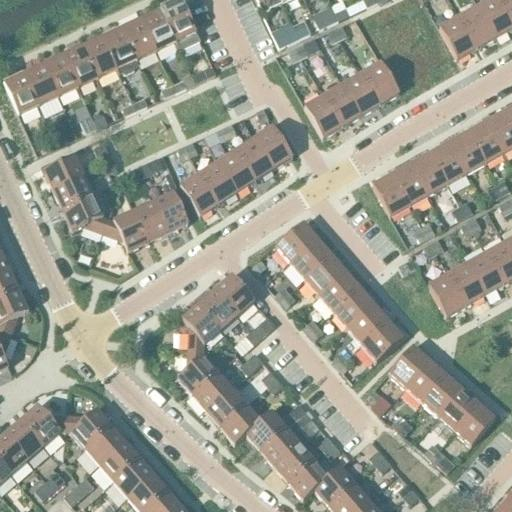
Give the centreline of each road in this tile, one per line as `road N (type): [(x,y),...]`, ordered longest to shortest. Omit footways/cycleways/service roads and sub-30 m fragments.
road 1 (residential): [(85,344),(324,184)]
road 2 (residential): [(262,511),(85,344)]
road 3 (residential): [(324,184),(260,78),(238,60),(213,0)]
road 4 (residential): [(324,184),(511,77)]
road 5 (residential): [(85,344),(0,172)]
